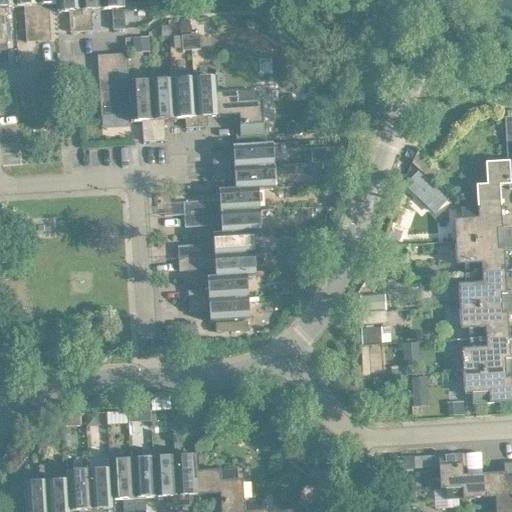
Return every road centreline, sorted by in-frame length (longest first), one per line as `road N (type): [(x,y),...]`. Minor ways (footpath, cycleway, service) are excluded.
road 1 (residential): [(290,356),(332,295),(438,0)]
road 2 (residential): [(1,416),(83,382),(227,371),(290,356)]
road 3 (residential): [(511,430),(360,437),(327,408),(290,356)]
road 4 (residential): [(143,326),(133,174)]
road 5 (residential): [(0,184),(133,174)]
